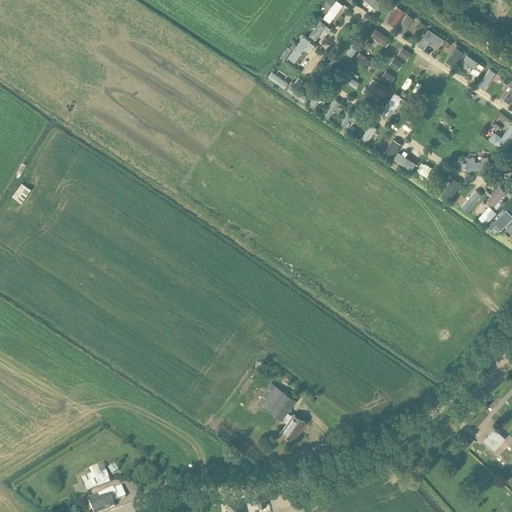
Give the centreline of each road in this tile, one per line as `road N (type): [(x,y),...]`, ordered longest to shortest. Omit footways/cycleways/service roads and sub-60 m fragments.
road 1 (tertiary): [(121,511),(164,498),(270,486),(363,453),(437,410),(511,335)]
road 2 (unknown): [(511,161),(495,176),(466,178),(370,113)]
